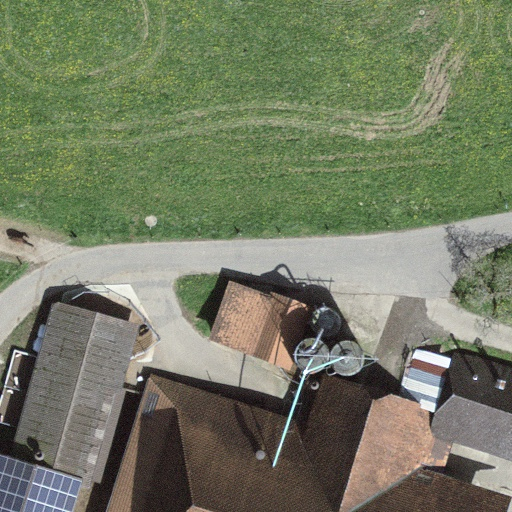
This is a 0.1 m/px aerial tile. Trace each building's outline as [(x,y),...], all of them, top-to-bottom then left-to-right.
[(307,308),(271,294),(270,297),(233,283),(213,335),(286,363),(307,308)] [(128,325),(56,304),(12,458),(69,476),(96,381),(111,385),(128,325)] [(445,419),(511,439),(511,378),(461,363),(448,410),(445,419)] [(306,419),(170,380),(160,417),(173,421),(148,511),(466,511),(423,499),(445,419),(448,410),(319,374),(306,419)] [(0,454),(0,511),(61,511),(71,477),(69,476),(12,458),(0,454)]
